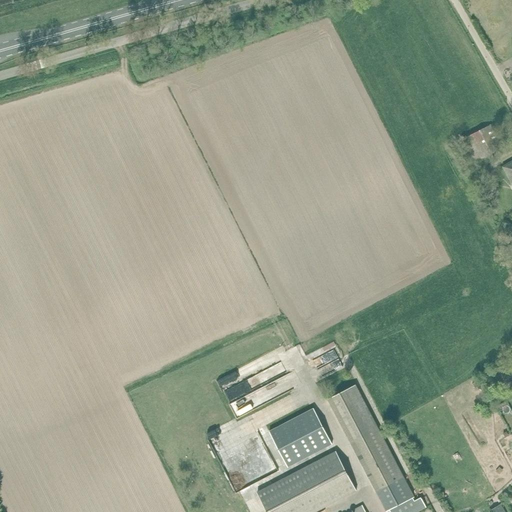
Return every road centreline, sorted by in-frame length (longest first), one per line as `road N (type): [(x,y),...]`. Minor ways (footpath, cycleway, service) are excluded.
road 1 (unclassified): [(0,76),(265,0)]
road 2 (primary): [(0,50),(176,0)]
